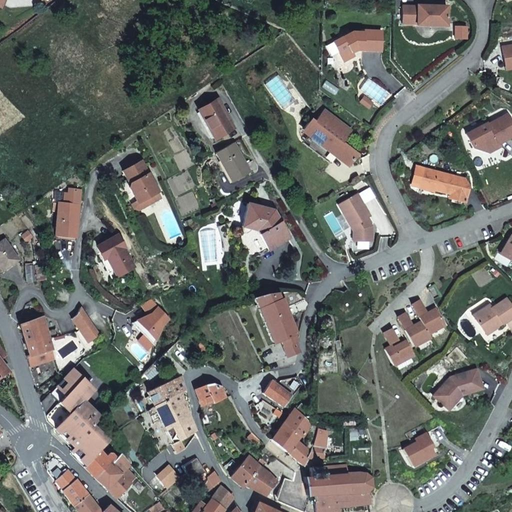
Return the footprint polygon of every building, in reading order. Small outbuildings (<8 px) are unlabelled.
[(426,4),(425,4),(415,3),(415,5),(401,5),(400,21),(414,22),(414,23),(445,24),(445,5),(433,4),(432,4),(432,5),(426,6),(426,4)] [(350,50),(354,48),(355,46),(360,46),(360,48),(379,49),(380,29),(361,29),(361,30),(351,30),(331,40),(341,59),(352,55),(350,50)] [(511,43),(500,46),(503,62),(511,60),(511,43)] [(511,60),(503,62),(504,69),(511,67),(511,60)] [(364,97),(360,101),(368,107),(372,102),(364,97)] [(217,100),(198,110),(214,138),(233,128),(217,100)] [(316,124),(307,117),(302,129),(323,144),(321,146),(333,156),(335,154),(347,164),(356,153),(354,152),(356,150),(344,141),(342,143),(340,141),(349,130),(322,109),(314,119),(318,122),(316,124)] [(473,147),(487,151),(490,142),(495,140),(497,143),(511,135),(511,123),(507,113),(488,124),(487,122),(466,134),(473,147)] [(490,142),(487,151),(488,152),(500,147),(497,143),(495,140),(490,142)] [(233,143),(214,153),(226,173),(228,172),(233,181),(249,171),(233,143)] [(130,184),(129,188),(136,201),(138,203),(139,202),(142,208),(154,202),(151,196),(158,192),(142,161),(124,172),(130,184)] [(464,179),(423,168),(419,185),(449,194),(449,196),(465,200),(468,187),(464,179)] [(151,196),(154,202),(161,198),(158,192),(151,196)] [(369,216),(356,193),(337,204),(349,225),(351,224),(354,229),(352,231),(352,239),(371,239),(371,226),(366,217),(369,216)] [(136,201),(131,204),(134,209),(138,210),(142,208),(139,202),(138,203),(136,201)] [(79,205),(58,203),(55,234),(75,237),(79,205)] [(268,250),(289,238),(274,210),(248,204),(242,226),(240,232),(240,237),(240,242),(242,246),(246,251),(250,254),(255,255),(260,255),(268,250)] [(28,231),(25,232),(22,235),(26,241),(32,237),(28,231)] [(511,234),(509,235),(501,250),(511,256),(511,234)] [(119,235),(97,246),(103,259),(107,257),(116,274),(133,266),(124,248),(125,247),(119,235)] [(4,240),(0,242),(0,268),(2,271),(19,260),(4,240)] [(45,264),(25,266),(26,282),(46,280),(45,264)] [(266,295),(254,298),(272,343),(279,340),(286,355),(298,351),(294,340),(297,339),(295,334),(297,333),(290,317),(309,308),(311,303),(296,290),(268,294),(266,295)] [(488,303),(471,314),(481,329),(492,322),(495,325),(499,322),(500,323),(511,315),(511,308),(505,297),(490,306),(488,303)] [(157,306),(151,298),(140,304),(147,314),(151,312),(157,306)] [(409,304),(416,317),(423,313),(416,300),(409,304)] [(169,318),(157,306),(151,312),(147,314),(131,322),(153,344),(162,324),(169,318)] [(78,331),(86,343),(98,336),(79,308),(75,315),(70,319),(78,331)] [(402,330),(411,346),(428,337),(425,333),(442,324),(433,308),(423,313),(416,317),(418,321),(409,326),(402,330)] [(395,318),(402,330),(409,326),(402,314),(395,318)] [(19,325),(28,355),(51,349),(43,317),(19,325)] [(492,322),(481,329),(484,334),(496,326),(495,325),(492,322)] [(389,329),(382,333),(389,345),(390,345),(396,341),(389,329)] [(382,349),(391,365),(411,354),(403,341),(391,347),(390,345),(389,345),(382,349)] [(179,349),(173,342),(165,350),(171,355),(179,349)] [(53,360),(51,349),(28,355),(25,356),(29,367),(52,360),(53,360)] [(161,354),(182,375),(186,370),(171,355),(165,350),(161,354)] [(84,464),(98,451),(94,447),(103,438),(90,425),(99,416),(91,409),(112,386),(82,358),(40,402),(47,421),(73,448),(70,451),(84,464)] [(448,377),(431,395),(442,405),(450,405),(457,397),(455,395),(458,392),(461,391),(462,393),(480,388),(474,369),(448,377)] [(179,391),(184,388),(181,376),(146,393),(152,405),(179,391)] [(271,380),(261,392),(282,406),(283,405),(291,395),(271,380)] [(193,390),(200,406),(225,397),(221,386),(212,384),(193,390)] [(190,405),(184,388),(179,391),(184,404),(185,408),(190,405)] [(184,404),(179,391),(152,405),(158,417),(184,404)] [(278,429),(270,438),(287,452),(297,440),(300,437),(306,430),(308,422),(304,418),(308,410),(301,403),(295,409),(294,408),(291,412),(281,424),(279,422),(277,427),(278,429)] [(184,404),(158,417),(174,450),(181,447),(177,440),(193,430),(185,408),(184,404)] [(309,450),(306,458),(320,460),(322,460),(325,446),(323,445),(327,431),(316,428),(310,445),(309,450)] [(401,449),(410,465),(432,453),(429,446),(432,445),(425,432),(413,439),(415,441),(401,449)] [(260,441),(255,436),(251,440),(257,444),(260,441)] [(297,440),(287,452),(302,465),(306,458),(309,450),(297,440)] [(105,456),(99,450),(98,451),(84,464),(82,466),(94,477),(111,461),(105,456)] [(94,477),(116,497),(128,486),(129,488),(132,486),(130,484),(132,482),(131,480),(136,476),(128,468),(131,465),(121,453),(115,457),(113,455),(112,454),(111,454),(108,453),(105,456),(111,461),(94,477)] [(247,455),(228,476),(241,486),(243,484),(258,466),(247,455)] [(46,462),(48,473),(62,490),(61,491),(73,506),(86,494),(75,480),(66,469),(54,457),(46,462)] [(196,458),(183,466),(192,480),(205,471),(196,458)] [(304,477),(305,494),(308,494),(306,500),(312,500),(313,511),(338,511),(338,507),(369,503),(366,489),(370,485),(369,477),(363,472),(347,473),(347,470),(345,470),(345,466),(334,466),(333,465),(320,466),(309,467),(310,476),(304,477)] [(258,466),(243,484),(265,494),(276,481),(268,473),(267,472),(260,467),(258,466)] [(208,491),(217,482),(220,480),(214,471),(201,482),(208,491)] [(299,507),(299,510),(304,511),(306,500),(308,494),(305,494),(287,490),(291,480),(284,478),(276,497),(280,498),(279,502),(283,503),(299,507)] [(210,499),(223,509),(233,497),(220,486),(210,499)] [(86,494),(73,506),(77,511),(92,511),(97,508),(86,494)] [(220,511),(223,509),(210,499),(205,506),(199,511),(220,511)] [(306,500),(304,511),(306,511),(313,511),(312,500),(306,500)] [(151,510),(152,511),(165,511),(168,510),(162,501),(151,510)] [(199,511),(205,506),(199,502),(191,511),(199,511)] [(251,511),(266,511),(268,507),(257,502),(251,511)]
